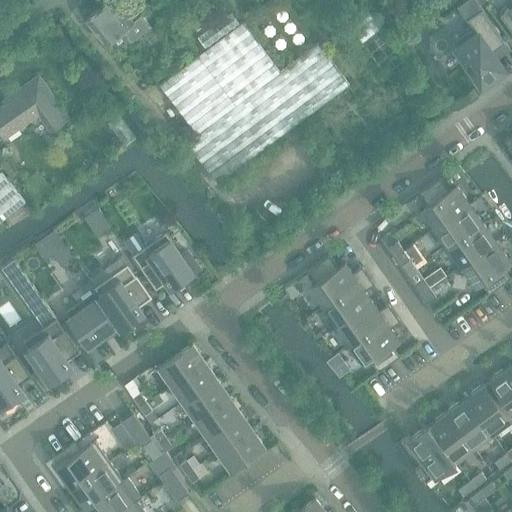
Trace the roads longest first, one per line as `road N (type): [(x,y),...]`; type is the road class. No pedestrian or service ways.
road 1 (residential): [(8,452),(211,311)]
road 2 (residential): [(351,213),(511,99)]
road 3 (residential): [(351,213),(452,361)]
road 4 (residential): [(211,311),(319,448)]
road 5 (residential): [(211,311),(351,213)]
